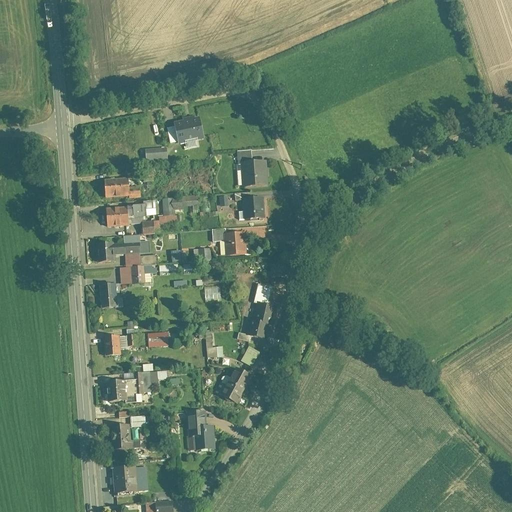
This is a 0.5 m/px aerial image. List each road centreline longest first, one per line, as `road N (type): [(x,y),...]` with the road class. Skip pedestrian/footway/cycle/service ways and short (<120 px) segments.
road 1 (tertiary): [(91,511),(62,127)]
road 2 (residential): [(62,127),(201,95),(245,94),(277,136),(304,218)]
road 3 (residential): [(191,511),(268,391),(304,218)]
road 4 (residential): [(304,218),(330,215),(416,158),(511,119)]
road 5 (tertiary): [(62,127),(49,0)]
